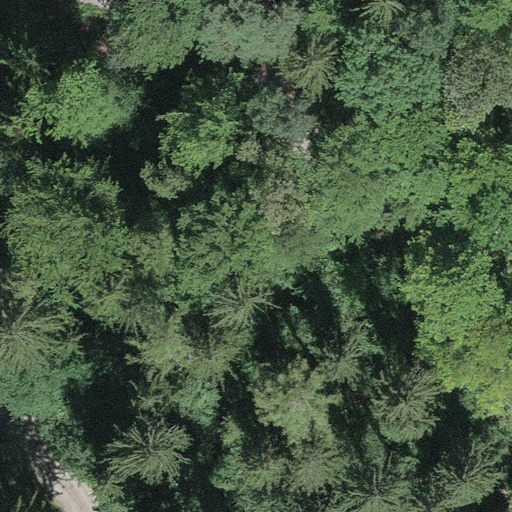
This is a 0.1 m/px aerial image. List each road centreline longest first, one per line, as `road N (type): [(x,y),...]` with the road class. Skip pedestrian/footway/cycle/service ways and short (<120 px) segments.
road 1 (track): [(132,0),(216,42),(381,196),(480,219),(511,214)]
road 2 (track): [(97,511),(0,395)]
